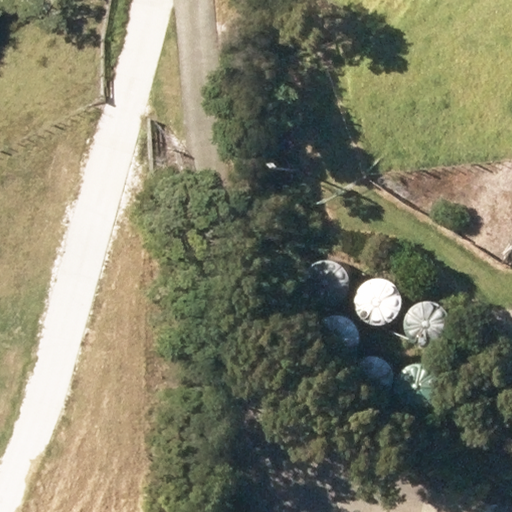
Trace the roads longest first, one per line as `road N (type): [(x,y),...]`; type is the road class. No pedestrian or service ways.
road 1 (unknown): [(0,511),(64,364),(164,0)]
road 2 (track): [(227,511),(169,118),(176,0)]
